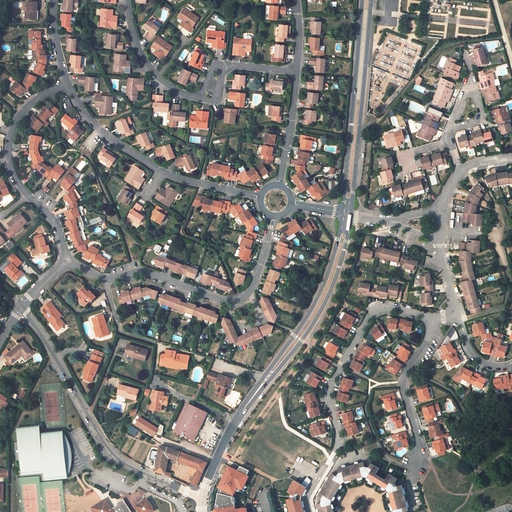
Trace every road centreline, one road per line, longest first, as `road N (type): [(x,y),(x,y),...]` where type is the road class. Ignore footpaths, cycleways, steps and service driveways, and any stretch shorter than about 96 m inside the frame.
road 1 (residential): [(310,511),(309,493),(338,440),(329,387),(367,318),(388,308),(433,318)]
road 2 (residential): [(273,215),(252,290),(231,303),(140,272),(106,281),(67,259)]
road 3 (residential): [(200,497),(105,446),(22,305)]
road 4 (residential): [(67,259),(57,224),(14,174),(9,147),(26,107),(68,86)]
road 5 (secondary): [(351,217),(370,0)]
road 6 (secondary): [(362,0),(342,214)]
road 7 (secondary): [(266,381),(327,295),(351,217)]
road 8 (secondary): [(342,214),(321,293),(266,381)]
road 9 (residential): [(433,318),(403,378),(420,444),(416,468)]
road 10 (secondary): [(200,497),(217,453),(266,381)]
road 11 (residential): [(200,97),(178,93),(152,71),(132,33),(128,0)]
road 12 (residential): [(161,171),(88,118),(68,86)]
